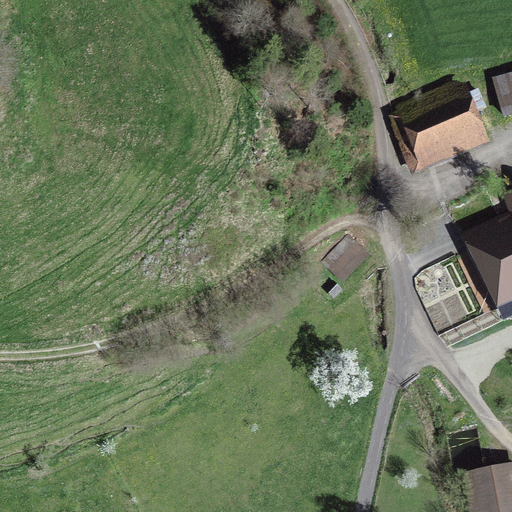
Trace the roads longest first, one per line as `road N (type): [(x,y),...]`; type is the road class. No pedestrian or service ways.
road 1 (track): [(511,144),(323,228),(211,302),(151,329),(74,348),(0,352)]
road 2 (residential): [(410,341),(383,204),(379,115),(362,56),(332,0)]
road 3 (residential): [(362,511),(387,398),(410,341)]
road 4 (residential): [(410,341),(450,367),(511,441)]
